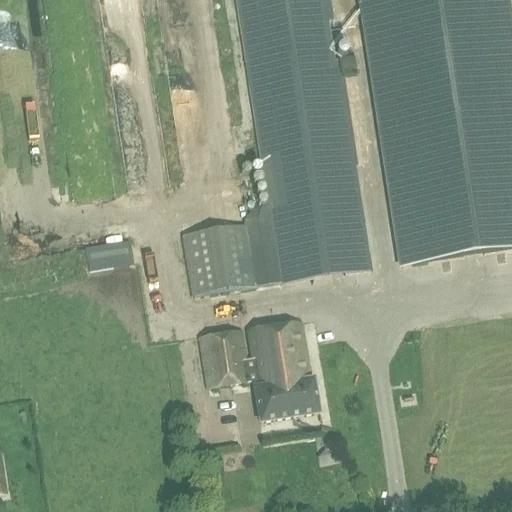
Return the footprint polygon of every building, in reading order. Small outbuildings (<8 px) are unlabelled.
[(236,0),(281,288),(371,274),(329,0),(236,0)] [(511,47),(505,5),(365,26),(402,269),(511,252),(511,47)] [(192,302),(258,293),(247,228),(181,239),(192,302)] [(378,269),(387,268),(383,241),(374,242),(378,269)] [(117,270),(114,250),(86,254),(89,274),(117,270)] [(308,380),(299,326),(246,334),(251,364),(243,365),(239,336),(198,342),(206,391),(254,383),(255,389),(252,389),(258,424),(317,415),(311,379),(308,380)] [(247,465),(232,466),(233,482),(248,481),(247,465)]
